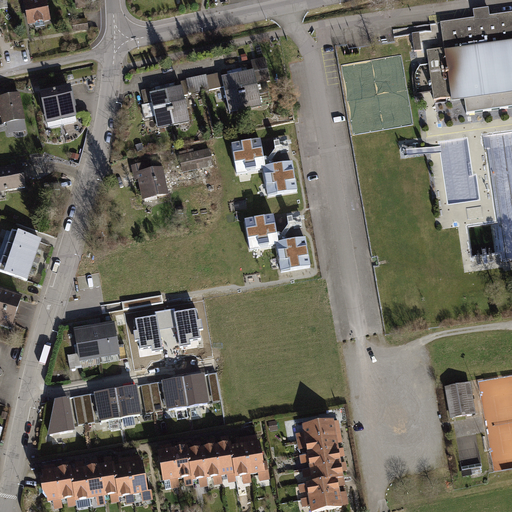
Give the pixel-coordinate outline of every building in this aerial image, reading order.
[(7,0),(0,0),(0,8),(9,8),(7,0)] [(46,0),(34,0),(24,2),(29,25),(51,21),(46,0)] [(474,11),(475,20),(441,24),(445,49),(428,52),(429,61),(422,62),(415,69),(414,78),(416,96),(433,93),(435,106),(465,102),(467,116),(511,109),(511,12),(491,16),(490,9),(474,11)] [(87,19),(72,22),(74,31),(89,29),(87,19)] [(420,35),(413,36),(415,53),(423,52),(420,35)] [(243,74),(240,75),(248,111),(263,107),(260,95),(270,93),(268,82),(271,81),(266,58),(252,61),(254,71),(248,73),(247,67),(242,69),(243,74)] [(228,77),(223,78),(222,73),(207,77),(207,76),(198,78),(201,92),(225,87),(231,115),(248,111),(240,75),(234,76),(233,71),(227,72),(228,77)] [(171,90),(166,91),(173,120),(174,127),(190,123),(184,96),(201,92),(198,78),(186,80),(187,81),(182,82),(183,88),(177,89),(176,84),(170,85),(171,90)] [(156,93),(150,95),(149,90),(142,91),(145,106),(143,106),(146,120),(155,118),(158,130),(174,127),(173,120),(166,91),(161,92),(160,87),(155,88),(156,93)] [(73,88),(58,91),(64,124),(67,125),(78,122),(79,120),(73,88)] [(58,91),(43,94),(50,127),(52,128),(63,126),(64,124),(58,91)] [(21,93),(0,96),(0,105),(4,125),(16,123),(18,133),(28,131),(21,93)] [(268,196),(297,191),(292,163),(274,166),(274,163),(272,162),(278,152),(285,151),(283,141),(274,142),(275,149),(268,159),(267,158),(264,159),(261,140),(232,144),(237,175),(264,170),(268,196)] [(178,154),(183,174),(214,167),(210,150),(195,154),(194,150),(178,154)] [(161,160),(131,167),(135,181),(138,181),(143,201),(169,195),(161,160)] [(22,165),(0,168),(0,191),(26,186),(22,165)] [(281,272),(310,267),(306,239),(287,242),(287,239),(285,238),(291,228),(298,227),(296,217),(287,218),(288,226),(281,235),(280,234),(277,235),(274,216),(245,221),(250,251),(277,247),(281,272)] [(0,258),(0,272),(30,282),(45,241),(10,229),(0,258)] [(23,296),(0,288),(0,325),(12,329),(23,296)] [(198,321),(196,308),(175,312),(181,347),(191,345),(190,340),(201,339),(199,330),(203,330),(201,320),(198,321)] [(156,315),(135,319),(137,331),(134,332),(135,341),(139,340),(140,349),(151,347),(152,352),(162,350),(156,315)] [(115,323),(95,327),(100,360),(120,356),(121,361),(128,360),(126,346),(119,347),(115,323)] [(95,327),(74,330),(80,363),(100,360),(95,327)] [(217,374),(208,376),(213,403),(222,402),(217,374)] [(208,404),(203,377),(184,380),(189,407),(208,404)] [(189,407),(184,380),(165,384),(170,411),(189,407)] [(471,384),(445,388),(450,418),(476,413),(471,384)] [(159,385),(151,386),(155,414),(164,413),(159,385)] [(151,386),(142,388),(147,415),(155,414),(151,386)] [(138,388),(117,392),(122,420),(142,417),(138,388)] [(117,392),(95,395),(100,424),(122,420),(117,392)] [(91,396),(82,398),(87,426),(96,424),(91,396)] [(82,398),(74,399),(78,427),(87,426),(82,398)] [(70,400),(56,402),(49,436),(75,432),(70,400)] [(334,421),(304,426),(306,441),(336,436),(335,427),(340,426),(339,421),(334,422),(334,421)] [(336,436),(306,441),(309,455),(338,450),(336,436)] [(260,444),(246,446),(252,476),(265,474),(265,472),(269,471),(267,462),(264,462),(260,444)] [(231,445),(217,448),(222,478),(236,476),(231,449),(231,445)] [(246,446),(231,449),(236,479),(252,476),(246,446)] [(217,448),(202,450),(207,481),(222,478),(217,448)] [(188,449),(174,451),(179,481),(193,479),(188,453),(188,449)] [(202,450),(188,453),(193,483),(207,481),(202,450)] [(338,450),(309,455),(311,468),(341,463),(338,450)] [(174,451),(159,454),(164,484),(179,481),(174,451)] [(341,463),(311,468),(313,483),(338,479),(343,477),(341,463)] [(143,464),(128,466),(134,497),(149,494),(143,464)] [(113,465),(100,468),(105,498),(119,496),(114,469),(113,465)] [(128,466),(114,469),(119,499),(134,497),(128,466)] [(71,468),(57,471),(62,502),(76,499),(71,473),(71,468)] [(100,468),(85,470),(91,501),(105,498),(100,468)] [(85,470),(71,473),(77,503),(91,501),(85,470)] [(57,471),(43,473),(44,480),(41,481),(43,496),(49,502),(49,504),(62,502),(57,471)] [(338,479),(307,484),(310,499),(340,494),(338,479)] [(340,494),(310,499),(311,511),(324,511),(343,509),(340,494)]
